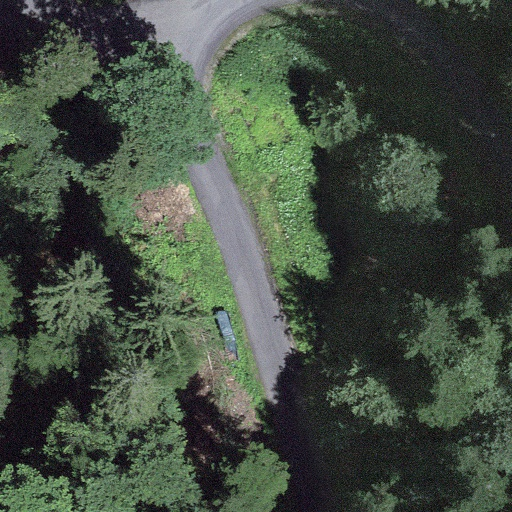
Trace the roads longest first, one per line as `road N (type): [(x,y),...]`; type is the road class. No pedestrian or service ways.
road 1 (unclassified): [(319,511),(262,319),(193,138),(128,48),(37,0)]
road 2 (track): [(388,0),(447,51),(511,155)]
